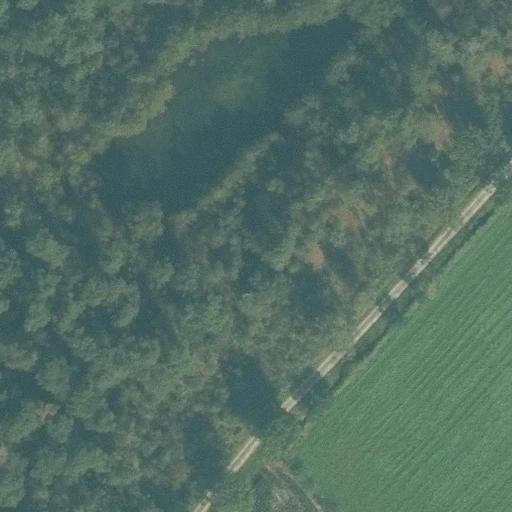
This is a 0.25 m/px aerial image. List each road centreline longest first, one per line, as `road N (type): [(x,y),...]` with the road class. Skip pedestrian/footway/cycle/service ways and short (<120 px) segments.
road 1 (track): [(201,511),(511,167)]
road 2 (track): [(0,355),(173,511)]
